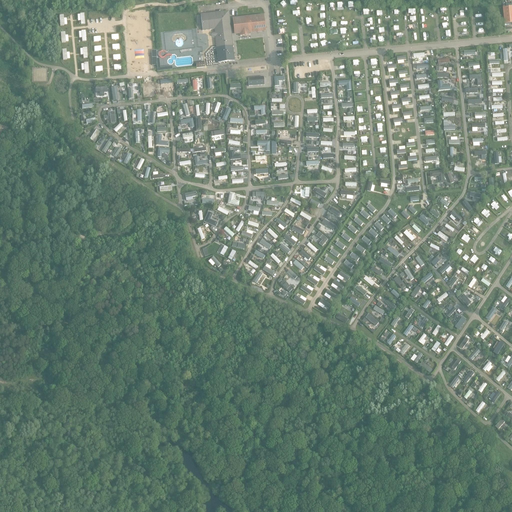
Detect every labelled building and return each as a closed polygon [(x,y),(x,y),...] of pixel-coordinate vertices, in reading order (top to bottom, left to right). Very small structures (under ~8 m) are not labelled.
[(280,4),(285,11),(290,7),(284,1),(280,4)] [(503,8),(505,24),(511,22),(511,6),(511,7),(503,8)] [(213,33),(213,37),(215,37),(218,63),(234,61),(229,11),(223,12),(223,10),(218,11),(219,12),(200,15),(202,31),(214,29),(215,33),(213,33)] [(263,20),(262,16),(263,16),(263,15),(247,17),(249,32),(265,30),(264,30),(263,26),(264,26),(263,20)] [(235,34),(249,32),(247,17),(233,19),(235,34)] [(482,74),(470,75),(470,79),(478,79),(478,85),(482,85),(482,74)] [(264,85),(263,77),(248,78),(249,87),(264,85)] [(351,80),(339,81),(339,86),(347,86),(347,90),(351,90),(351,80)] [(438,90),(451,90),(451,85),(443,85),(443,80),(438,81),(438,90)] [(154,83),(144,84),(145,97),(151,96),(150,89),(155,88),(154,83)] [(261,115),(266,115),(265,105),(254,106),(254,110),(261,110),(261,115)] [(227,107),(222,119),(227,121),(232,109),(227,107)] [(355,116),(344,117),(344,120),(347,120),(347,127),(351,127),(351,120),(355,120),(355,116)] [(120,123),(114,129),(116,132),(123,125),(120,123)] [(95,141),(100,131),(96,129),(91,139),(95,141)] [(108,140),(103,151),(107,153),(112,142),(108,140)] [(270,155),(270,141),(258,141),(258,146),(266,146),(266,155),(270,155)] [(113,154),(117,157),(122,149),(118,147),(113,154)] [(170,153),(170,148),(158,148),(158,157),(162,157),(162,153),(170,153)] [(230,160),(241,160),(241,154),(234,154),(234,150),(230,150),(230,160)] [(128,153),(124,162),(128,164),(132,154),(128,153)] [(141,158),(136,168),(140,170),(145,160),(141,158)] [(443,170),(430,172),(431,177),(439,176),(440,183),(445,182),(443,170)] [(451,172),(447,173),(451,183),(455,182),(451,172)] [(326,197),(327,193),(318,188),(316,192),(326,197)] [(228,204),(239,205),(240,200),(234,200),(235,192),(229,192),(228,204)] [(440,201),(447,206),(450,203),(443,198),(440,201)] [(490,203),(494,210),(501,205),(498,201),(496,202),(495,200),(490,203)] [(464,204),(470,214),(474,212),(467,202),(464,204)] [(370,203),(367,206),(373,213),(376,210),(370,203)] [(331,206),(329,211),(339,217),(342,213),(331,206)] [(411,206),(408,209),(414,215),(417,212),(411,206)] [(227,215),(229,212),(219,207),(217,210),(227,215)] [(293,217),(295,214),(287,208),(284,211),(293,217)] [(491,214),(486,208),(482,212),(487,218),(491,214)] [(206,219),(217,223),(221,214),(210,209),(206,219)] [(388,212),(395,218),(398,215),(391,209),(388,212)] [(430,212),(438,218),(440,215),(432,209),(430,212)] [(367,219),(370,216),(363,210),(360,213),(367,219)] [(302,211),(300,215),(310,221),(312,218),(302,211)] [(404,211),(401,214),(407,219),(410,216),(404,211)] [(388,224),(391,221),(385,214),(382,217),(388,224)] [(453,214),(449,218),(458,226),(462,221),(453,214)] [(422,215),(419,218),(427,225),(430,222),(422,215)] [(361,226),(364,223),(357,217),(354,220),(361,226)] [(280,224),(278,226),(284,230),(288,225),(279,218),(277,221),(280,224)] [(325,219),(322,222),(333,231),(336,227),(325,219)] [(239,232),(245,223),(242,221),(236,230),(239,232)] [(378,221),(375,224),(381,231),(384,228),(378,221)] [(317,227),(323,230),(326,225),(320,222),(317,227)] [(355,234),(358,231),(351,224),(348,228),(355,234)] [(294,225),(292,230),(303,234),(305,230),(294,225)] [(227,226),(224,229),(231,238),(235,235),(227,226)] [(244,228),(242,231),(252,237),(253,234),(244,228)] [(276,239),(278,236),(270,228),(268,231),(276,239)] [(369,231),(376,238),(379,235),(372,228),(369,231)] [(411,239),(413,238),(408,230),(405,232),(411,239)] [(318,233),(316,236),(323,243),(325,241),(318,233)] [(344,233),(342,236),(349,242),(351,239),(344,233)] [(294,246),(298,240),(293,236),(292,238),(287,234),(284,237),(294,246)] [(397,235),(395,238),(402,245),(404,242),(397,235)] [(369,245),(372,242),(365,236),(362,239),(369,245)] [(343,250),(346,246),(338,241),(336,244),(343,250)] [(307,245),(316,252),(318,250),(310,242),(307,245)] [(288,253),(290,250),(282,243),(279,246),(288,253)] [(359,244),(356,248),(363,253),(366,250),(359,244)] [(224,256),(228,247),(225,245),(220,254),(224,256)] [(390,246),(387,249),(397,257),(400,254),(390,246)] [(333,248),(330,252),(337,257),(340,254),(333,248)] [(228,258),(235,261),(236,258),(234,257),(236,251),(232,250),(228,258)] [(254,254),(264,259),(266,255),(256,250),(254,254)] [(309,261),(311,257),(303,250),(300,253),(309,261)] [(357,261),(360,258),(353,252),(350,256),(357,261)] [(279,263),(281,261),(273,253),(271,256),(279,263)] [(440,255),(432,262),(435,265),(443,258),(440,255)] [(327,256),(325,260),(333,265),(335,261),(327,256)] [(422,267),(425,264),(419,256),(415,258),(422,267)] [(389,267),(392,264),(382,257),(379,260),(389,267)] [(248,263),(256,269),(259,266),(250,260),(248,263)] [(297,260),(294,263),(301,270),(304,267),(297,260)] [(344,263),(351,269),(354,265),(347,260),(344,263)] [(448,263),(439,271),(442,274),(451,266),(448,263)] [(268,266),(266,265),(264,268),(271,273),(275,267),(269,264),(268,266)] [(316,266),(314,270),(323,276),(325,273),(316,266)] [(411,281),(414,278),(408,268),(404,270),(411,281)] [(295,279),(298,276),(290,269),(287,272),(295,279)] [(254,281),(258,283),(263,273),(259,271),(254,281)] [(341,272),(338,275),(347,282),(350,278),(341,272)] [(424,283),(434,276),(431,273),(421,279),(424,283)] [(309,276),(307,280),(316,286),(318,283),(309,276)] [(372,286),(375,283),(366,276),(364,279),(372,286)] [(402,289),(406,286),(398,276),(394,279),(402,289)] [(278,281),(290,293),(293,289),(281,277),(278,281)] [(477,285),(474,284),(477,280),(474,278),(469,285),(474,289),(477,285)] [(481,281),(489,287),(491,284),(483,278),(481,281)] [(335,280),(332,284),(341,290),(344,287),(335,280)] [(415,298),(422,288),(418,285),(411,295),(415,298)] [(303,286),(300,289),(310,296),(312,292),(303,286)] [(359,286),(357,289),(365,295),(368,292),(359,286)] [(391,292),(398,298),(400,295),(394,289),(391,292)] [(328,290),(325,294),(335,300),(337,296),(328,290)] [(446,292),(436,300),(438,303),(448,295),(446,292)] [(470,295),(468,297),(464,293),(460,297),(468,306),(475,299),(470,295)] [(296,296),(294,299),(303,305),(305,302),(296,296)] [(502,301),(503,303),(500,308),(504,310),(511,300),(505,296),(502,301)] [(349,300),(359,307),(361,304),(351,297),(349,300)] [(392,310),(396,306),(388,297),(384,301),(392,310)] [(322,299),(319,303),(328,309),(331,305),(322,299)] [(426,309),(431,302),(428,299),(423,306),(426,309)] [(448,314),(457,306),(454,304),(445,311),(448,314)] [(376,306),(374,309),(383,315),(385,311),(376,306)] [(494,307),(486,318),(490,321),(498,310),(494,307)] [(338,313),(336,317),(346,323),(349,319),(338,313)] [(370,315),(368,318),(376,325),(379,322),(370,315)] [(396,316),(392,325),(395,327),(400,317),(396,316)] [(420,327),(422,329),(428,320),(425,318),(420,327)] [(462,318),(455,326),(458,329),(465,320),(462,318)] [(503,331),(509,322),(505,320),(499,329),(503,331)] [(403,333),(407,336),(414,327),(410,324),(403,333)] [(438,325),(433,334),(436,336),(441,327),(438,325)] [(487,329),(481,338),(484,340),(490,332),(487,329)] [(418,341),(423,345),(427,341),(424,339),(427,336),(424,333),(418,341)] [(390,345),(397,336),(393,334),(387,342),(390,345)] [(448,347),(454,337),(451,335),(444,344),(448,347)] [(466,337),(460,346),(463,348),(469,339),(466,337)] [(437,341),(432,349),(435,352),(441,344),(437,341)] [(496,354),(503,344),(500,342),(494,352),(496,354)] [(406,343),(400,353),(404,355),(410,345),(406,343)] [(469,357),(473,360),(481,352),(478,348),(469,357)] [(417,356),(415,354),(412,359),(417,363),(423,354),(420,352),(417,356)] [(455,370),(462,361),(458,358),(451,367),(455,370)] [(486,371),(492,364),(489,361),(483,369),(486,371)] [(423,362),(420,365),(430,373),(433,369),(423,362)] [(463,379),(467,382),(475,373),(470,370),(463,379)] [(496,379),(499,382),(506,373),(503,371),(496,379)] [(454,389),(460,380),(457,378),(451,386),(454,389)] [(482,393),(487,384),(484,382),(478,390),(482,393)] [(467,401),(472,392),(469,390),(463,399),(467,401)] [(497,390),(491,398),(494,401),(500,393),(497,390)] [(483,401),(476,411),(479,413),(486,404),(483,401)] [(498,429),(506,422),(503,419),(495,426),(498,429)]
